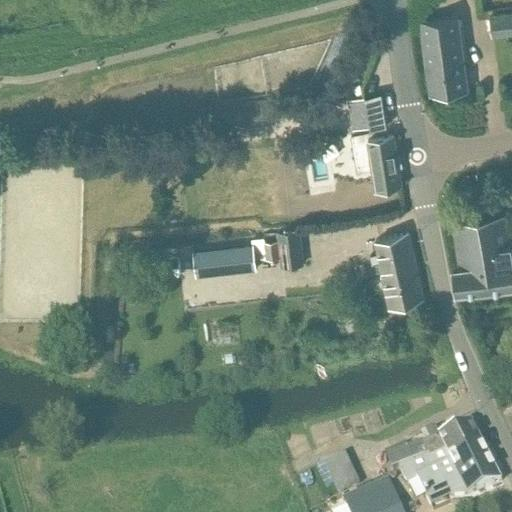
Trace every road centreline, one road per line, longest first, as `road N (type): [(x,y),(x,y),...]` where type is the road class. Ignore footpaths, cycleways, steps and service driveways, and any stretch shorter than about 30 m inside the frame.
road 1 (tertiary): [(511,453),(481,393),(440,273),(417,157)]
road 2 (tertiary): [(417,157),(396,0)]
